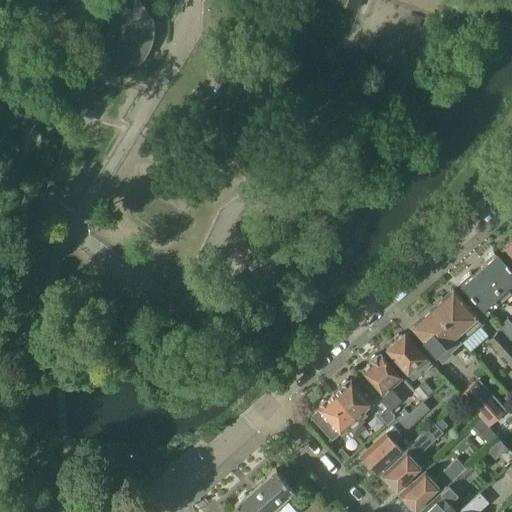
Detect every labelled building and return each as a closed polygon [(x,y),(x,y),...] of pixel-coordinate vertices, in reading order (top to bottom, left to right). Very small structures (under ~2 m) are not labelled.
[(135,0),(132,9),(114,3),(99,55),(116,60),(113,73),(118,72),(123,70),(129,67),(133,65),(134,63),(137,65),(143,59),(146,54),(149,50),(151,45),(152,40),(153,34),(153,28),(152,22),(151,17),(149,17),(146,11),(144,6),(140,1),(139,0),(135,0)] [(331,0),(331,1),(357,10),(360,0),(331,0)] [(60,6),(33,12),(42,50),(69,45),(64,23),(67,22),(64,9),(61,10),(60,6)] [(82,107),(78,120),(89,124),(94,111),(82,107)] [(508,239),(499,247),(511,261),(511,233),(508,237),(508,239)] [(511,268),(496,250),(484,261),(511,292),(511,291),(511,268)] [(472,272),(500,303),(511,292),(484,261),(472,272)] [(482,307),(487,314),(500,303),(472,272),(460,283),(482,307)] [(234,276),(226,284),(241,302),(250,294),(234,276)] [(482,322),(453,289),(432,307),(461,341),(482,322)] [(451,349),(461,341),(432,307),(411,326),(441,360),(440,362),(442,364),(454,353),(451,349)] [(498,326),(511,341),(511,322),(507,318),(498,326)] [(132,336),(131,329),(109,333),(110,339),(132,336)] [(404,331),(386,347),(407,372),(412,378),(420,371),(421,372),(431,364),(425,356),(404,331)] [(487,340),(511,368),(511,367),(511,346),(497,331),(487,340)] [(386,406),(390,410),(401,400),(389,387),(401,377),(380,353),(377,356),(374,355),(371,358),(371,361),(362,369),(382,391),(377,396),(386,406)] [(342,386),(334,393),(355,417),(359,421),(362,424),(365,420),(363,418),(367,415),(363,410),(372,402),(350,378),(347,381),(346,381),(342,384),(342,386)] [(414,390),(422,399),(432,390),(423,381),(414,390)] [(460,394),(480,416),(488,425),(497,417),(501,413),(493,404),(483,393),(473,382),(468,387),(460,394)] [(362,424),(359,421),(355,417),(334,393),(326,400),(323,400),(319,403),(319,406),(318,407),(320,409),(312,417),(331,438),(345,426),(355,436),(365,427),(362,424)] [(396,416),(395,416),(390,410),(386,406),(378,414),(388,424),(396,416)] [(395,415),(395,416),(396,416),(399,420),(407,428),(416,421),(408,412),(404,408),(395,415)] [(480,416),(470,425),(482,438),(492,429),(488,425),(480,416)] [(397,489),(421,467),(413,458),(442,432),(433,422),(404,448),(407,451),(381,474),(383,476),(381,477),(389,486),(392,483),(397,489)] [(386,433),(361,455),(376,472),(401,450),(394,442),(401,436),(393,426),(386,433)] [(439,490),(465,467),(456,457),(432,479),(425,471),(401,493),(406,499),(403,502),(410,510),(412,508),(414,510),(438,489),(439,490)] [(440,492),(418,511),(452,511),(456,509),(448,501),(478,475),(477,474),(468,464),(465,467),(439,490),(440,492)] [(267,511),(294,488),(276,468),(235,504),(241,511),(267,511)] [(456,511),(475,511),(486,502),(478,493),(456,511)]
